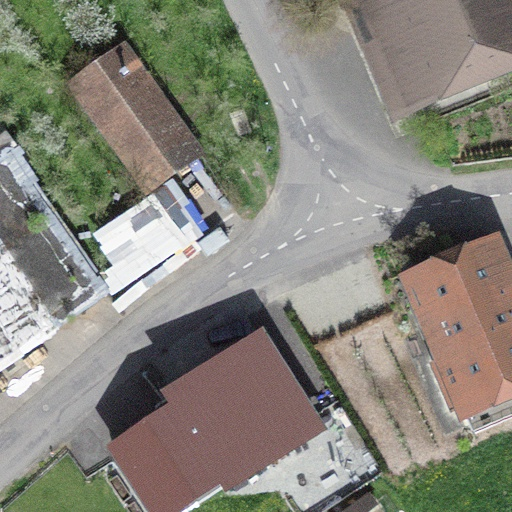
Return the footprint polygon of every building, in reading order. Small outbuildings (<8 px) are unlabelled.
[(511,0),(374,0),(417,106),(511,68),(511,0)] [(140,202),(194,164),(120,59),(66,97),(140,202)] [(0,363),(92,300),(0,167),(0,363)] [(511,305),(489,248),(393,286),(448,425),(511,399),(511,305)] [(176,411),(224,487),(304,436),(256,361),(176,411)] [(176,411),(97,460),(129,511),(184,511),(224,487),(176,411)]
